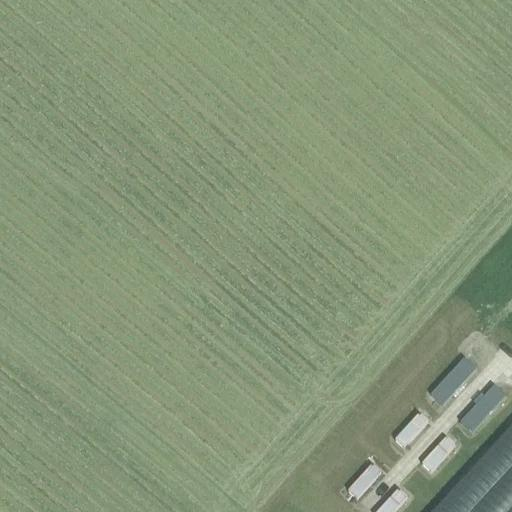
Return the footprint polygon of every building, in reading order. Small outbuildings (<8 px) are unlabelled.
[(468,365),(435,402),(446,413),(480,376),(468,365)] [(498,393),(464,429),(476,440),(509,403),(498,393)] [(424,419),(400,446),(408,454),(433,427),(424,419)] [(511,511),(511,430),(436,511),(511,511)] [(453,446),(429,473),(438,481),(462,455),(453,446)] [(378,469),(353,496),(362,504),(387,478),(378,469)] [(407,497),(392,511),(409,511),(416,504),(407,497)]
